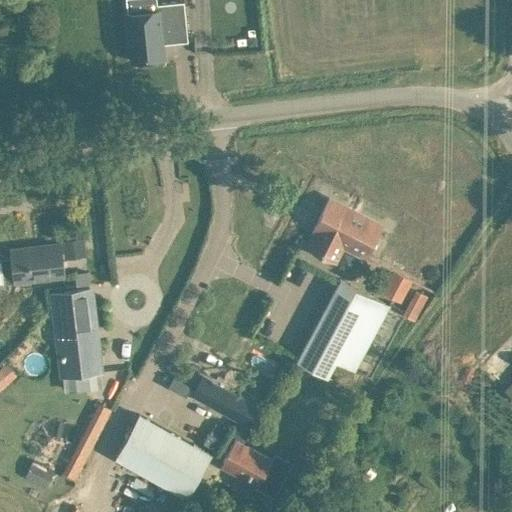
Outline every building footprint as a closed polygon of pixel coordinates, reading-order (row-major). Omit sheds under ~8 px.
[(158,8),(127,12),(131,59),(148,57),(165,56),(163,42),(188,39),(184,0),(178,0),(157,2),(158,8)] [(359,217),(328,201),(305,245),(335,261),(344,243),(365,254),(371,241),(373,242),(375,236),(374,235),(380,223),(360,213),(359,217)] [(83,236),(62,239),(64,255),(85,252),(83,236)] [(12,256),(0,257),(0,281),(15,280),(44,276),(64,274),(62,259),(60,242),(11,248),(12,256)] [(392,268),(381,290),(401,300),(412,279),(392,268)] [(87,270),(74,272),(76,284),(89,283),(87,270)] [(355,369),(389,304),(339,277),(296,358),(327,375),(336,357),(355,369)] [(63,373),(99,369),(89,287),(54,291),(63,373)] [(205,339),(220,346),(232,323),(217,315),(205,339)] [(0,368),(0,389),(10,379),(0,368)] [(173,374),(168,385),(185,394),(191,384),(173,374)] [(202,375),(192,393),(249,424),(259,406),(202,375)] [(99,402),(91,416),(103,422),(110,408),(99,402)] [(186,495),(211,451),(139,410),(114,455),(186,495)] [(208,430),(203,440),(213,446),(219,436),(208,430)] [(235,436),(219,464),(256,485),(276,497),(296,461),(276,451),(273,457),(235,436)] [(33,458),(28,467),(48,478),(49,478),(54,470),(33,458)]
